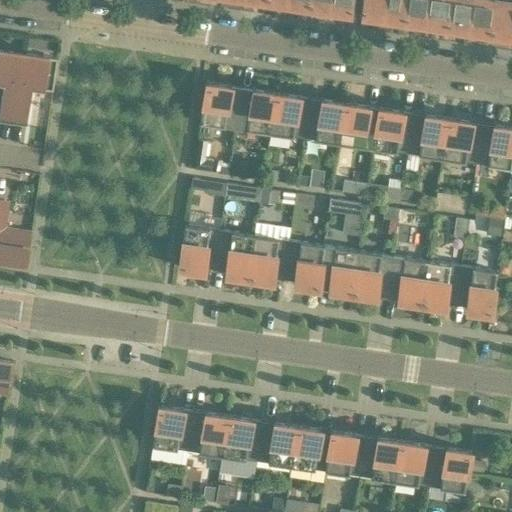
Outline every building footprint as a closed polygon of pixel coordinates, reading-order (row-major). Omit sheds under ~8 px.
[(307,0),(285,0),(285,5),(306,9),(307,0)] [(329,0),(307,0),(306,9),(328,12),(329,0)] [(329,0),(328,12),(350,15),(351,0),(329,0)] [(360,0),(358,16),(380,19),(383,0),(360,0)] [(404,0),(383,0),(380,19),(402,23),(404,0)] [(426,0),(404,0),(402,23),(423,26),(426,0)] [(448,0),(426,0),(423,26),(444,29),(448,0)] [(448,0),(444,29),(466,32),(470,0),(448,0)] [(492,0),(470,0),(466,32),(487,35),(492,0)] [(511,13),(511,0),(492,0),(487,35),(508,38),(511,13)] [(21,53),(0,49),(0,82),(3,82),(0,102),(0,118),(12,120),(21,53)] [(56,58),(21,53),(12,120),(25,122),(31,86),(52,90),(56,58)] [(198,122),(234,127),(240,85),(205,80),(198,122)] [(274,90),(240,85),(234,127),(268,132),(274,90)] [(309,95),(274,90),(268,132),(303,137),(309,95)] [(343,100),(309,95),(303,137),(337,142),(343,100)] [(378,105),(343,100),(337,142),(372,147),(378,105)] [(412,110),(378,105),(372,147),(406,152),(412,110)] [(447,115),(412,110),(406,152),(441,157),(447,115)] [(481,120),(447,115),(441,157),(475,162),(481,120)] [(511,155),(511,124),(481,120),(475,162),(510,168),(511,155)] [(207,139),(197,138),(193,167),(212,170),(213,160),(204,158),(207,139)] [(228,174),(252,177),(254,165),(230,162),(228,174)] [(263,179),(275,181),(277,170),(265,168),(263,179)] [(299,173),(297,184),(308,186),(310,175),(299,173)] [(365,194),(367,182),(343,178),(341,190),(365,194)] [(210,192),(224,194),(226,182),(211,180),(210,192)] [(240,184),(226,182),(224,194),(238,196),(240,184)] [(399,199),(401,188),(387,185),(385,197),(399,199)] [(261,187),(259,201),(277,204),(280,190),(261,187)] [(401,188),(399,199),(410,200),(412,190),(401,188)] [(468,206),(469,193),(439,191),(439,204),(468,206)] [(295,192),(293,204),(311,207),(313,195),(295,192)] [(329,197),(327,209),(346,212),(347,200),(329,197)] [(0,259),(26,264),(30,232),(8,228),(7,232),(0,230),(0,227),(4,200),(0,199),(0,259)] [(396,219),(398,207),(384,205),(382,217),(396,219)] [(504,207),(492,205),(491,216),(502,218),(504,207)] [(464,230),(466,218),(456,216),(454,228),(464,230)] [(503,219),(491,217),(489,229),(501,231),(503,219)] [(177,266),(212,271),(219,228),(183,223),(177,266)] [(253,234),(219,228),(212,271),(247,276),(253,234)] [(288,239),(253,234),(247,276),(281,281),(288,239)] [(322,244),(288,239),(281,281),(316,286),(322,244)] [(357,249),(322,244),(316,286),(350,291),(357,249)] [(391,254),(357,249),(350,291),(385,296),(391,254)] [(426,259),(391,254),(385,296),(419,301),(426,259)] [(460,264),(426,259),(419,301),(454,306),(460,264)] [(460,264),(454,306),(489,312),(495,269),(460,264)] [(504,288),(493,296),(501,307),(511,299),(504,288)] [(0,391),(7,393),(12,361),(0,359),(0,391)] [(151,445),(186,450),(192,407),(157,402),(151,445)] [(227,413),(192,407),(186,450),(221,455),(227,413)] [(261,418),(227,413),(221,455),(255,460),(261,418)] [(296,423),(261,418),(255,460),(290,465),(296,423)] [(330,428),(296,423),(290,465),(324,470),(330,428)] [(365,433),(330,428),(324,470),(359,475),(365,433)] [(399,438),(365,433),(359,475),(393,480),(399,438)] [(434,443),(399,438),(393,480),(428,485),(434,443)] [(434,443),(428,485),(463,490),(469,448),(434,443)] [(485,460),(468,457),(466,469),(484,472),(485,460)] [(466,476),(465,489),(481,491),(482,478),(466,476)] [(179,496),(181,484),(167,482),(165,494),(179,496)] [(205,500),(214,502),(216,490),(207,488),(205,500)] [(216,490),(214,502),(223,503),(225,491),(216,490)] [(271,509),(283,511),(284,499),(273,498),(271,509)] [(286,498),(284,511),(288,511),(297,511),(299,500),(286,498)] [(176,511),(178,504),(167,503),(165,511),(176,511)]
